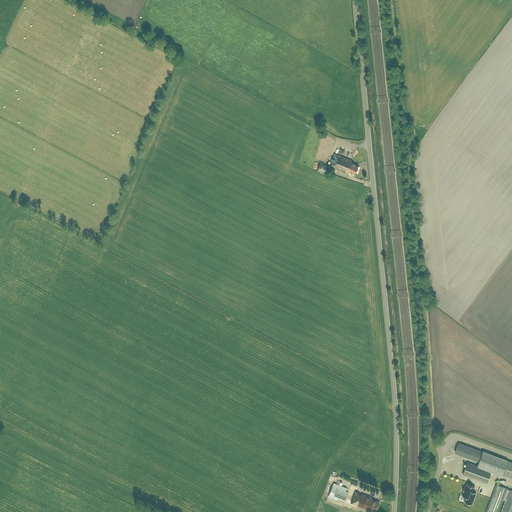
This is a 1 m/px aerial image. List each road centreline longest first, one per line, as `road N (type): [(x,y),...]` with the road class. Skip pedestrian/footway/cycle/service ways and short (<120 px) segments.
road 1 (unclassified): [(393,511),(392,373),(354,0)]
road 2 (track): [(436,443),(409,175),(412,133),(390,0)]
road 3 (track): [(151,511),(0,438)]
